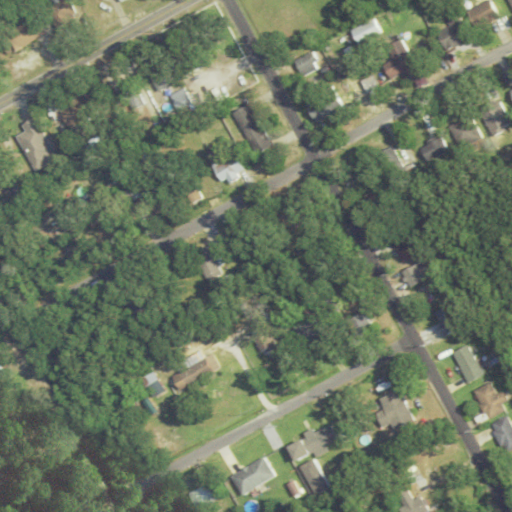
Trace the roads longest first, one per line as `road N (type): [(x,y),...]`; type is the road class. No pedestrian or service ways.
road 1 (residential): [(505,511),(226,0)]
road 2 (residential): [(511,46),(42,313)]
road 3 (residential): [(412,339),(136,490)]
road 4 (tertiary): [(0,104),(188,0)]
